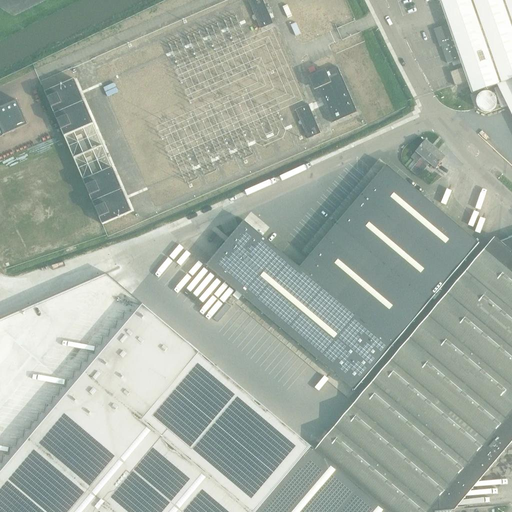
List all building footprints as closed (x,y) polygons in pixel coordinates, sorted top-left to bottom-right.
[(273,24),(270,17),(262,0),(249,0),(248,1),(261,30),(273,24)] [(511,0),(438,0),(443,11),(448,26),(436,30),(448,64),(460,60),(463,68),(450,73),(455,85),(455,87),(468,82),(469,87),(472,93),(496,85),(511,80),(511,79),(511,0)] [(357,112),(338,67),(312,78),(332,123),(357,112)] [(45,92),(64,137),(94,124),(74,79),(45,92)] [(0,137),(34,122),(23,98),(0,107),(0,137)] [(308,105),(296,110),(308,140),(321,134),(308,105)] [(411,172),(415,174),(435,150),(425,141),(416,152),(422,158),(411,172)] [(445,158),(435,150),(415,174),(419,178),(430,164),(436,169),(445,158)] [(339,378),(355,391),(479,244),(387,166),(302,268),(283,253),(245,221),(208,265),(246,297),(339,378)] [(132,212),(123,192),(113,168),(83,181),(102,225),(132,212)] [(479,256),(314,449),(388,511),(451,511),(454,510),(511,441),(511,237),(500,242),(494,238),(479,256)] [(0,511),(253,511),(310,446),(307,443),(107,274),(0,320),(0,511)] [(253,511),(388,511),(314,449),(310,446),(253,511)]
